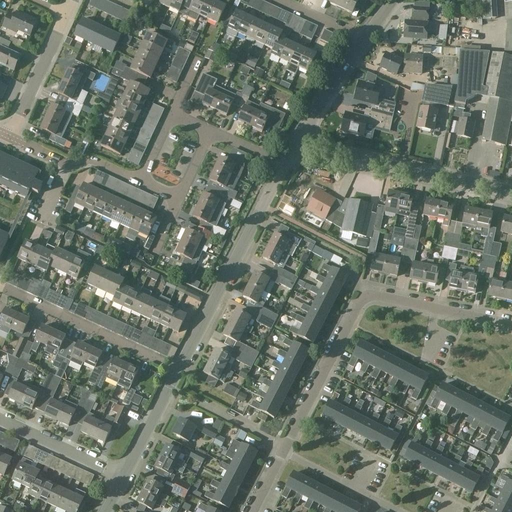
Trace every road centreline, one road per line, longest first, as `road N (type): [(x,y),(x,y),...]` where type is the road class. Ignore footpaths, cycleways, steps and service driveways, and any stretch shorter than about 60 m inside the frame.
road 1 (unclassified): [(126,473),(282,165)]
road 2 (residential): [(283,443),(366,294),(434,308)]
road 3 (residential): [(511,192),(294,144)]
road 4 (residential): [(162,363),(0,287)]
road 5 (residential): [(7,134),(73,0)]
road 6 (residential): [(126,473),(0,417)]
road 7 (unclassified): [(294,144),(366,37)]
